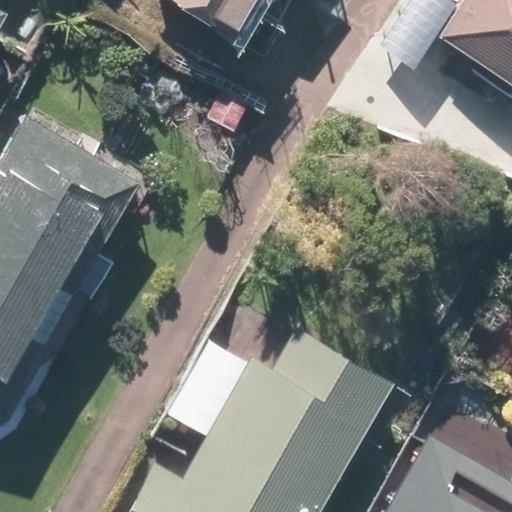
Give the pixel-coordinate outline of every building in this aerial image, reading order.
[(172,0),(231,34),(250,0),(172,0)] [(511,0),(454,0),(431,35),(511,88),(511,0)] [(0,423),(134,178),(17,114),(0,144),(0,423)] [(291,326),(269,365),(246,352),(178,474),(150,458),(119,511),(310,511),(385,379),(291,326)] [(376,511),(511,511),(511,482),(422,431),(376,511)]
